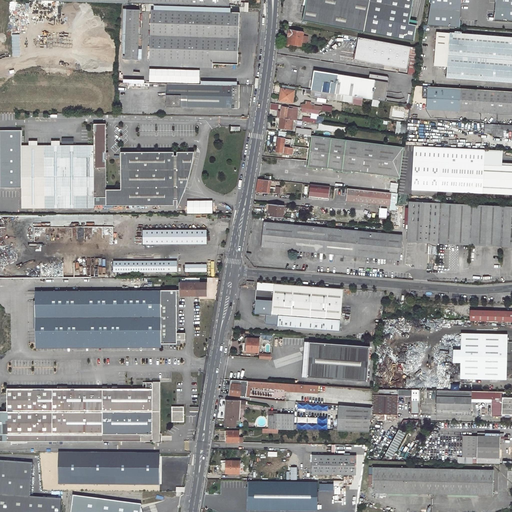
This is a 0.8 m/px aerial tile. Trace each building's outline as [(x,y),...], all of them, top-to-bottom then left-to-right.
[(306,0),(303,21),(414,42),(417,25),(409,23),(413,0),(306,0)] [(458,27),(460,0),(430,0),(428,24),(458,27)] [(511,20),(511,0),(494,0),(494,20),(511,20)] [(128,9),(124,59),(137,60),(139,9),(128,9)] [(151,9),(150,60),(212,61),(237,62),(238,37),(238,11),(151,9)] [(289,29),(288,36),(291,36),(290,39),(288,39),(287,44),(292,44),(302,46),(302,43),(303,36),(304,31),(289,29)] [(488,81),(511,82),(511,36),(450,32),(450,33),(437,32),(436,46),(449,47),(448,66),(447,78),(488,81)] [(359,37),(354,59),(407,69),(411,47),(359,37)] [(448,66),(449,47),(436,46),(435,65),(448,66)] [(414,75),(419,48),(411,47),(407,69),(406,74),(414,75)] [(314,70),(311,90),(328,92),(334,93),(373,99),(374,90),(376,80),(314,70)] [(166,83),(165,106),(238,108),(239,97),(239,84),(166,83)] [(461,88),(428,86),(426,109),(459,111),(461,88)] [(282,94),(281,100),(293,102),(295,90),(294,90),(282,88),(281,94),(282,94)] [(511,91),(461,88),(459,111),(511,114),(511,91)] [(311,90),(310,96),(327,99),(328,92),(311,90)] [(374,90),(373,99),(382,101),(384,92),(374,90)] [(292,119),(295,120),(295,116),(292,116),(292,115),(288,115),(289,108),(282,106),(281,111),(280,118),(292,119)] [(318,123),(317,129),(336,132),(337,126),(322,124),(323,117),(317,116),(317,118),(302,117),(301,121),(318,123)] [(292,119),(280,118),(279,129),(289,130),(290,130),(292,119)] [(401,125),(401,122),(396,122),(396,127),(399,127),(400,134),(405,133),(405,125),(401,125)] [(20,207),(94,208),(94,203),(174,203),(174,198),(174,185),(185,185),(187,177),(189,169),(190,159),(190,151),(181,151),(181,155),(178,155),(174,155),(174,151),(121,151),(121,189),(106,189),(106,123),(94,123),(94,145),(20,145),(20,186),(20,207)] [(511,125),(485,124),(485,125),(485,133),(485,134),(503,135),(503,130),(511,129),(511,125)] [(0,187),(20,186),(20,145),(18,145),(18,127),(0,127),(0,187)] [(404,147),(312,135),(308,168),(323,169),(323,168),(333,169),(333,171),(352,173),(352,172),(382,175),(382,177),(400,179),(404,147)] [(278,137),(276,151),(292,154),(293,148),(284,147),(285,138),(278,137)] [(480,149),(414,145),(412,189),(511,193),(511,165),(502,165),(484,164),(484,149),(480,149)] [(488,149),(484,149),(484,164),(502,165),(502,150),(488,149)] [(258,179),(256,192),(267,192),(269,180),(265,179),(258,179)] [(329,200),(330,186),(311,184),(309,198),(329,200)] [(185,185),(174,185),(174,198),(177,198),(177,207),(180,201),(182,195),(185,185)] [(348,188),(347,200),(390,205),(392,193),(348,188)] [(212,213),(212,201),(186,201),(186,213),(212,213)] [(511,206),(410,202),(407,241),(511,245),(511,206)] [(271,214),(270,216),(283,217),(285,205),(270,204),(269,213),(271,214)] [(265,222),(262,247),(390,259),(400,260),(402,235),(265,222)] [(143,231),(143,244),(205,243),(206,230),(143,231)] [(176,262),(113,262),(113,272),(177,271),(176,262)] [(185,334),(178,334),(178,316),(178,295),(180,295),(180,296),(205,296),(205,293),(206,293),(206,289),(206,283),(180,283),(180,290),(36,291),(36,344),(104,344),(181,344),(181,340),(185,340),(185,334)] [(257,300),(256,313),(279,315),(278,326),(361,332),(364,290),(275,283),(273,301),(257,300)] [(511,311),(471,310),(470,321),(511,322),(511,311)] [(511,342),(508,342),(508,334),(462,333),(462,350),(461,362),(461,378),(507,379),(506,379),(511,378),(511,342)] [(243,343),(242,351),(258,352),(259,339),(245,338),(245,343),(243,343)] [(311,342),(305,342),(302,377),(308,377),(311,342)] [(370,346),(311,342),(308,377),(368,382),(370,346)] [(317,393),(317,385),(231,380),(229,395),(246,397),(247,386),(250,387),(285,389),(285,391),(317,393)] [(6,389),(6,411),(0,411),(0,441),(159,442),(159,383),(145,383),(145,389),(72,389),(72,382),(62,382),(62,389),(6,389)] [(372,407),(371,420),(397,420),(398,396),(412,396),(412,390),(373,389),(373,408),(372,407)] [(437,390),(437,415),(471,416),(472,399),(472,391),(437,390)] [(472,391),(472,399),(481,399),(482,391),(472,391)] [(511,391),(482,391),(481,399),(492,399),(491,416),(511,416),(511,391)] [(240,400),(227,399),(225,426),(235,427),(236,423),(241,423),(241,419),(238,419),(239,405),(245,406),(245,401),(240,400)] [(340,405),(338,431),(370,432),(371,420),(372,407),(340,405)] [(189,407),(189,412),(189,416),(196,416),(198,407),(189,407)] [(183,408),(171,408),(171,412),(171,422),(183,422),(183,412),(183,408)] [(269,412),(268,428),(278,429),(293,429),(294,414),(275,413),(275,412),(269,412)] [(227,430),(226,442),(242,442),(242,437),(239,437),(239,431),(227,430)] [(501,447),(501,436),(478,436),(478,446),(501,447)] [(501,447),(478,446),(478,458),(501,458),(501,447)] [(83,453),(59,453),(59,485),(159,485),(159,470),(159,459),(159,454),(83,454),(83,453)] [(313,455),(312,474),(357,475),(357,455),(313,455)] [(59,511),(60,499),(30,497),(32,464),(0,461),(0,511),(59,511)] [(226,469),(226,473),(240,474),(240,461),(226,461),(226,462),(226,469)] [(259,479),(259,474),(262,474),(262,467),(252,467),(253,479),(259,479)] [(373,467),(373,492),(433,493),(493,495),(494,470),(373,467)] [(226,498),(226,510),(245,510),(245,504),(248,505),(248,509),(317,510),(317,504),(328,504),(328,489),(318,488),(318,482),(249,481),(248,501),(245,500),(245,498),(226,498)] [(72,496),(70,511),(139,511),(141,505),(72,496)]
